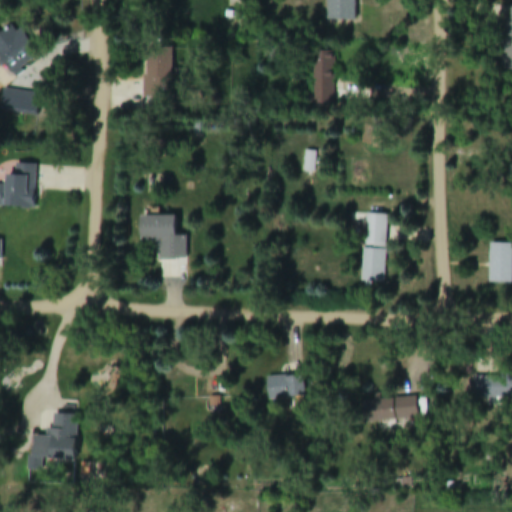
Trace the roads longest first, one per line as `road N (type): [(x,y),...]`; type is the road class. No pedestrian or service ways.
road 1 (residential): [(511,321),(0,311)]
road 2 (residential): [(446,320),(442,0)]
road 3 (residential): [(90,312),(101,0)]
